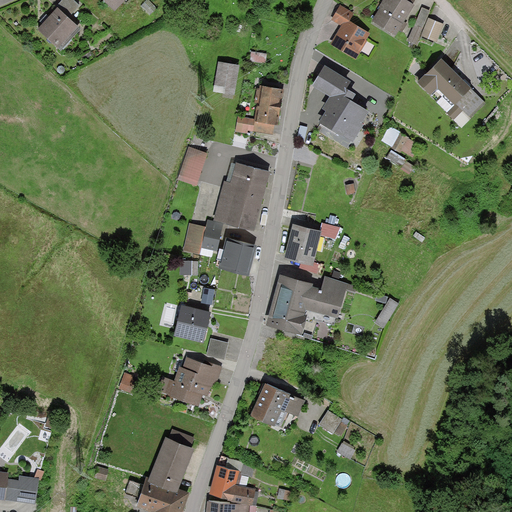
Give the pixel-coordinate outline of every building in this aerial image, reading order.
[(58,0),(56,4),(67,14),(78,1),(76,0),(58,0)] [(156,8),(147,0),(144,0),(139,6),(149,15),(156,8)] [(381,0),(371,16),(392,31),(413,2),(409,0),(381,0)] [(343,22),(346,17),(351,9),(338,1),(330,14),(343,22)] [(67,14),(56,4),(48,12),(46,10),(39,18),(41,19),(37,24),(57,43),(76,22),(67,14)] [(429,8),(419,4),(406,35),(416,39),(429,8)] [(434,36),(440,22),(427,16),(421,31),(434,36)] [(346,17),(343,22),(332,39),(352,52),(356,45),(358,46),(363,38),(361,37),(366,29),(346,17)] [(266,50),(250,48),(248,58),(265,60),(266,50)] [(453,99),(468,83),(449,66),(450,64),(439,54),(416,79),(429,91),(446,107),(453,99)] [(238,62),(217,58),(212,87),(232,91),(238,62)] [(349,80),(326,66),(315,84),(333,95),(325,107),(329,109),(321,121),(352,139),(369,110),(341,94),(349,80)] [(261,81),(254,116),(272,120),(275,120),(282,85),(261,81)] [(453,99),(461,105),(468,112),(483,96),(468,83),(453,99)] [(461,105),(453,99),(446,107),(443,109),(451,116),(461,105)] [(270,130),(272,120),(254,116),(247,115),(245,125),(270,130)] [(308,127),(301,125),(298,138),(305,139),(308,127)] [(408,152),(417,137),(401,127),(392,143),(408,152)] [(205,150),(188,145),(179,176),(196,180),(205,150)] [(412,159),(390,146),(381,160),(396,169),(400,163),(407,167),(412,159)] [(231,192),(260,200),(268,167),(240,159),(234,182),(231,192)] [(231,192),(234,182),(225,180),(215,216),(253,226),(260,200),(231,192)] [(206,216),(204,225),(201,241),(216,244),(221,219),(206,216)] [(340,223),(324,219),(320,232),(337,236),(340,223)] [(199,249),(201,241),(204,225),(189,222),(184,246),(199,249)] [(319,228),(294,222),(286,252),(301,256),(311,258),(317,234),(319,228)] [(254,242),(231,235),(222,264),(245,271),(254,242)] [(311,258),(301,256),(298,266),(318,271),(320,261),(311,258)] [(197,257),(189,257),(189,272),(197,272),(197,257)] [(339,293),(326,289),(307,284),(308,281),(280,273),(267,318),(299,327),(303,312),(331,320),(339,293)] [(326,289),(339,293),(343,279),(330,275),(326,289)] [(398,303),(391,299),(376,323),(384,327),(398,303)] [(211,312),(184,305),(177,333),(203,340),(211,312)] [(298,340),(279,333),(270,359),(289,366),(298,340)] [(230,341),(211,337),(207,354),(225,358),(230,341)] [(207,365),(188,359),(184,369),(180,368),(175,382),(165,378),(162,388),(199,401),(203,389),(208,391),(211,379),(216,381),(221,365),(208,361),(207,365)] [(135,376),(126,373),(121,385),(130,389),(135,376)] [(281,404),(291,408),(298,411),(305,397),(265,380),(251,412),(273,422),(281,404)] [(281,404),(273,422),(283,426),(291,408),(281,404)] [(336,431),(343,419),(329,410),(320,424),(334,433),(336,431)] [(53,417),(46,415),(43,424),(50,426),(53,417)] [(343,419),(336,431),(343,435),(351,421),(345,417),(343,419)] [(175,429),(171,439),(191,447),(195,437),(175,429)] [(176,487),(191,447),(171,439),(169,438),(153,479),(176,487)] [(357,448),(344,441),(338,451),(351,458),(357,448)] [(298,460),(293,457),(289,463),(294,466),(298,460)] [(229,458),(226,467),(239,471),(242,472),(245,462),(229,458)] [(219,465),(212,492),(232,497),(236,484),(239,471),(226,467),(219,465)] [(0,495),(5,496),(8,477),(8,473),(0,471),(0,495)] [(22,479),(8,477),(5,496),(5,497),(36,502),(39,479),(22,476),(22,479)] [(180,511),(188,492),(176,487),(153,479),(148,477),(145,483),(131,478),(126,491),(140,497),(138,503),(156,510),(155,511),(180,511)] [(236,484),(232,497),(253,502),(256,489),(236,484)] [(290,491),(282,489),(280,498),(288,500),(290,491)] [(211,500),(210,510),(226,511),(230,511),(231,502),(211,500)] [(237,503),(231,502),(230,511),(250,511),(252,504),(237,503)]
